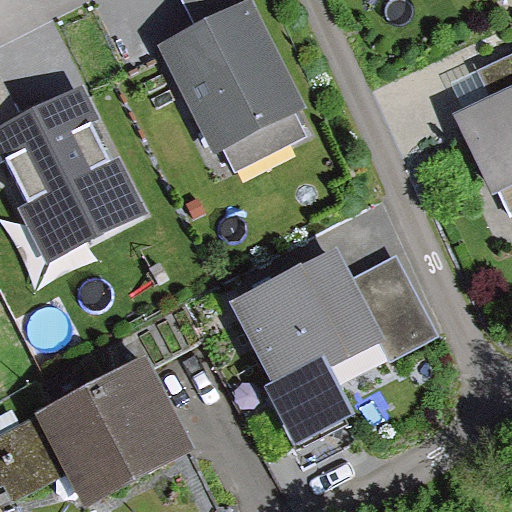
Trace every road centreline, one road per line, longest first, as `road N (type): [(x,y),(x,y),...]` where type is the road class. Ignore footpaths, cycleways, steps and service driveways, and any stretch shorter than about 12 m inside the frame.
road 1 (residential): [(506,420),(312,0)]
road 2 (residential): [(506,420),(372,511)]
